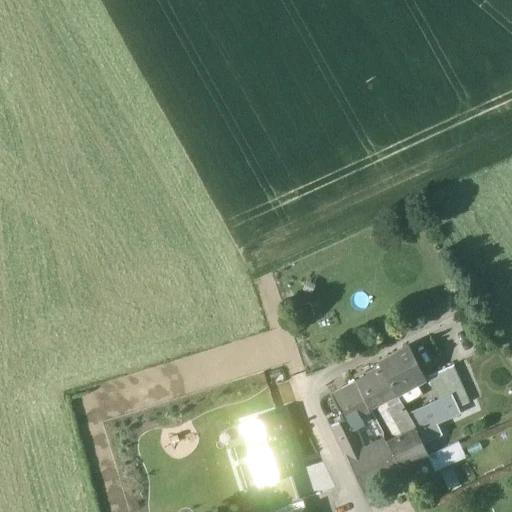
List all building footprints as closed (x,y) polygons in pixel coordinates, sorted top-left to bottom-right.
[(494,324),(486,328),(490,338),(499,333),(494,324)] [(408,347),(379,361),(383,369),(396,395),(415,386),(425,381),(408,347)] [(439,401),(407,416),(414,430),(423,445),(435,439),(442,436),(437,424),(460,414),(458,409),(469,404),(451,366),(428,378),(439,401)] [(383,369),(356,382),(369,409),(385,401),(396,395),(383,369)] [(356,382),(331,395),(343,420),(344,421),(348,419),(369,409),(356,382)] [(415,386),(396,395),(401,407),(421,397),(415,386)] [(401,407),(396,395),(385,401),(389,407),(387,409),(404,435),(414,430),(407,416),(401,407)] [(236,426),(255,486),(258,485),(297,473),(301,472),(282,412),(236,426)] [(348,419),(344,421),(343,420),(332,426),(352,469),(367,462),(348,419)] [(423,445),(414,430),(404,435),(387,444),(400,470),(427,456),(423,445)] [(442,436),(435,439),(440,450),(459,442),(453,431),(442,436)] [(440,450),(427,456),(436,473),(466,458),(459,442),(440,450)] [(387,444),(367,462),(352,469),(361,488),(400,470),(387,444)] [(297,473),(258,485),(266,511),(284,505),(304,499),(305,499),(297,473)] [(304,499),(284,505),(285,511),(302,511),(306,511),(305,511),(306,511),(307,511),(304,499)]
